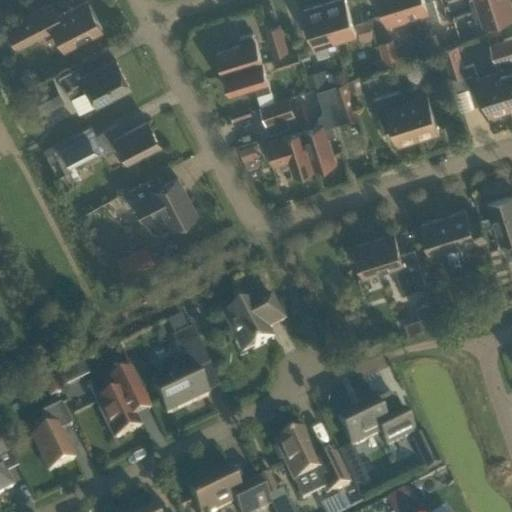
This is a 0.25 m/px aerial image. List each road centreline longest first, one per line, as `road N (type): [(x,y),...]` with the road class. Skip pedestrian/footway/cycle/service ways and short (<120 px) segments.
road 1 (residential): [(47,511),(297,384)]
road 2 (residential): [(264,242),(511,154)]
road 3 (residential): [(264,242),(154,27)]
